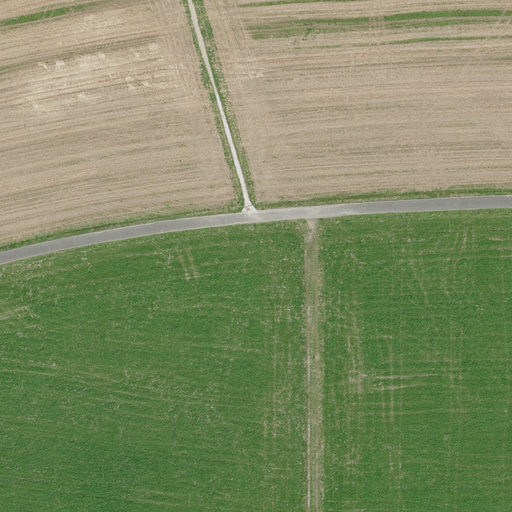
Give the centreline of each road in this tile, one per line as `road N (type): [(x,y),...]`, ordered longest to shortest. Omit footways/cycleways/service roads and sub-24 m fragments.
road 1 (track): [(511,202),(133,229),(0,259)]
road 2 (track): [(308,211),(306,511)]
